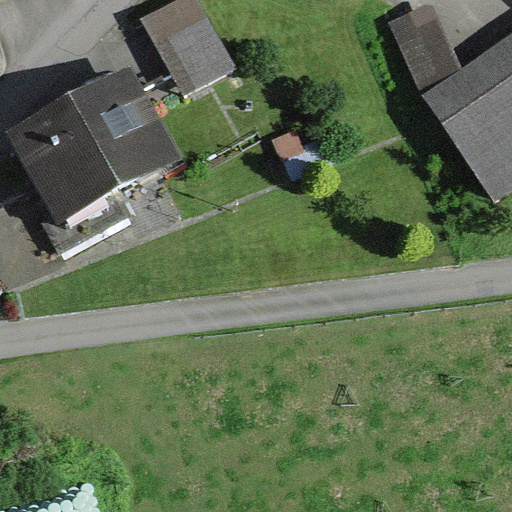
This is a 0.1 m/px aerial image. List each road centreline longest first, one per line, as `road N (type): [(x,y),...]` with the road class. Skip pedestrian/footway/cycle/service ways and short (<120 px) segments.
road 1 (residential): [(511,278),(0,344)]
road 2 (residential): [(110,0),(0,117)]
